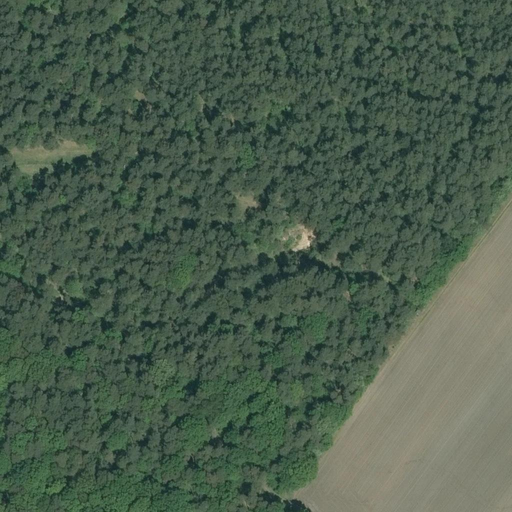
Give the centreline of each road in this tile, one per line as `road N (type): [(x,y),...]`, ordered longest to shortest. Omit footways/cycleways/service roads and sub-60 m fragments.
road 1 (track): [(280,511),(511,200)]
road 2 (track): [(279,511),(0,245)]
